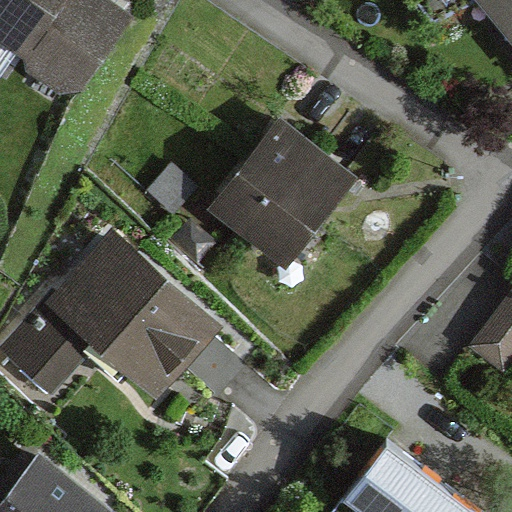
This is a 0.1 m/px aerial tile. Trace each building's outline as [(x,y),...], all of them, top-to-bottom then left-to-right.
[(0,0),(0,45),(16,56),(11,64),(66,101),(125,13),(104,0),(0,0)] [(511,0),(476,0),(511,46),(511,0)] [(278,271),(354,179),(277,116),(201,208),(278,271)] [(217,329),(114,231),(0,350),(0,351),(46,395),(96,342),(152,396),(217,329)] [(511,283),(465,345),(495,368),(511,346),(511,283)] [(461,511),(473,498),(390,433),(345,491),(372,511),(461,511)] [(91,511),(102,498),(43,451),(0,504),(0,511),(91,511)] [(492,511),(473,498),(461,511),(492,511)]
